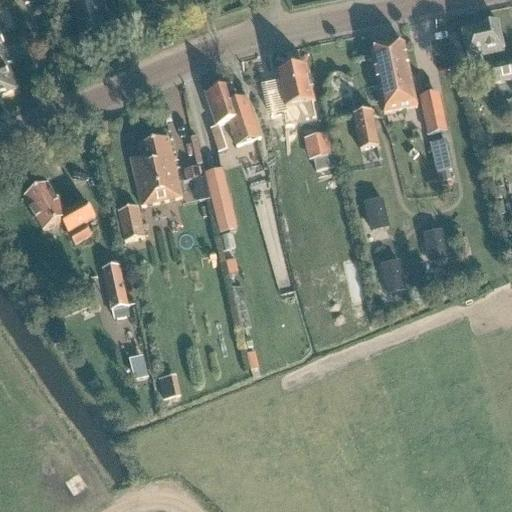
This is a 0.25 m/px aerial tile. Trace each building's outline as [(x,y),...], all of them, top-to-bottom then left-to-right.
[(110,31),(101,0),(70,0),(66,1),(75,40),(110,31)] [(505,56),(498,25),(480,29),(480,30),(462,34),(468,61),(470,69),(493,64),(493,67),(491,67),(496,86),(511,82),(511,62),(501,65),(500,62),(505,61),(504,57),(505,56)] [(0,99),(18,92),(7,68),(12,66),(0,38),(0,99)] [(34,40),(28,43),(34,57),(40,54),(34,40)] [(417,110),(404,47),(371,54),(384,117),(417,110)] [(314,108),(306,70),(278,76),(286,113),(300,110),(304,127),(317,124),(313,108),(314,108)] [(484,96),(493,94),(490,78),(480,80),(484,96)] [(237,107),(231,89),(206,98),(216,130),(229,126),(237,150),(261,142),(248,103),(237,107)] [(445,135),(436,96),(421,100),(429,139),(445,135)] [(353,117),(360,154),(378,150),(371,113),(353,117)] [(335,170),(327,137),(304,142),(309,164),(314,163),(316,174),(335,170)] [(139,148),(142,160),(131,163),(142,211),(182,201),(168,141),(139,148)] [(433,145),(435,174),(450,173),(448,144),(433,145)] [(184,174),(186,184),(202,181),(200,171),(184,174)] [(221,174),(206,178),(220,236),(236,232),(221,174)] [(205,181),(193,184),(198,205),(210,203),(205,181)] [(68,236),(95,220),(86,204),(66,216),(58,201),(56,202),(48,188),(24,202),(44,235),(61,225),(68,236)] [(365,205),(370,235),(388,232),(384,202),(365,205)] [(145,242),(138,210),(118,215),(125,246),(145,242)] [(92,239),(86,229),(69,238),(75,249),(92,239)] [(424,235),(428,266),(447,263),(443,233),(424,235)] [(234,263),(226,265),(229,279),(237,277),(234,263)] [(402,265),(382,267),(385,297),(405,295),(402,265)] [(119,270),(103,273),(112,313),(113,313),(115,323),(129,320),(126,310),(128,309),(119,270)] [(142,361),(131,364),(136,383),(147,381),(142,361)] [(177,399),(175,379),(161,381),(164,401),(177,399)]
